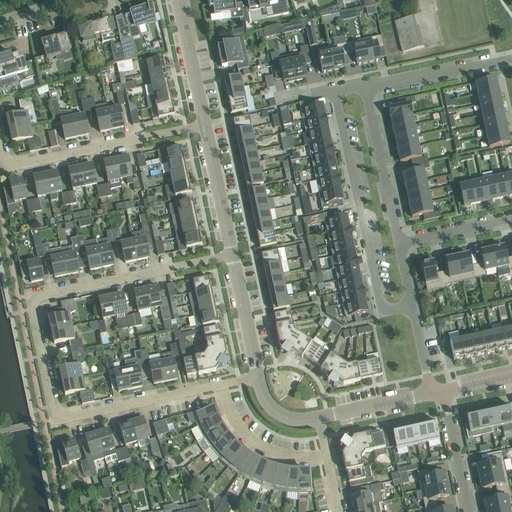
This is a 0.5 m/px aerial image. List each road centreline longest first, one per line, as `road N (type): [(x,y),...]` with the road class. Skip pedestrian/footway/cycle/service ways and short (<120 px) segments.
road 1 (residential): [(233,255),(47,294),(32,310),(56,415),(219,385)]
road 2 (residential): [(334,92),(382,311),(412,305)]
road 3 (residential): [(205,125),(3,167),(0,155)]
road 4 (residential): [(399,244),(367,89)]
road 5 (residential): [(511,58),(367,89)]
road 6 (residential): [(327,453),(268,450),(234,421),(219,385)]
road 7 (unclassified): [(233,255),(205,125)]
road 8 (unclassified): [(205,125),(179,0)]
road 9 (unclassified): [(258,377),(233,255)]
road 10 (residential): [(467,511),(441,392)]
